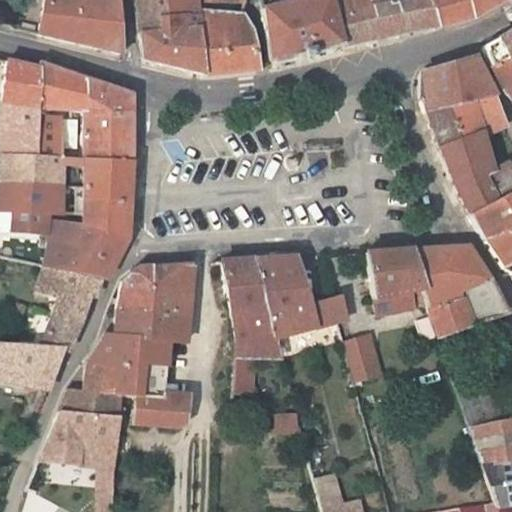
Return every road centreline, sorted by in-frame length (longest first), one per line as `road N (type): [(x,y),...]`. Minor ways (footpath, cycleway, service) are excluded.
road 1 (residential): [(459,236),(132,249)]
road 2 (residential): [(9,511),(111,278),(132,249)]
road 3 (secondary): [(389,64),(247,90),(187,93),(135,80)]
road 4 (residential): [(389,64),(459,236)]
road 5 (residential): [(132,249),(148,134),(135,80)]
road 6 (secondary): [(135,80),(0,43)]
